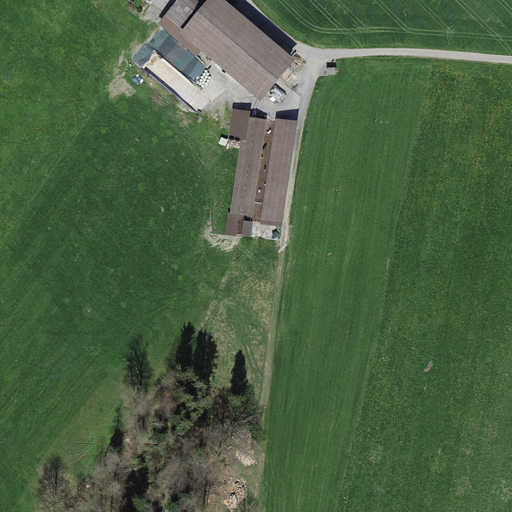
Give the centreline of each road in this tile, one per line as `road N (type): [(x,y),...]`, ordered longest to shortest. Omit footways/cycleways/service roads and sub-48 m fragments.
road 1 (track): [(167,511),(180,469),(213,426),(247,407),(271,333),(314,53)]
road 2 (track): [(511,60),(314,53)]
